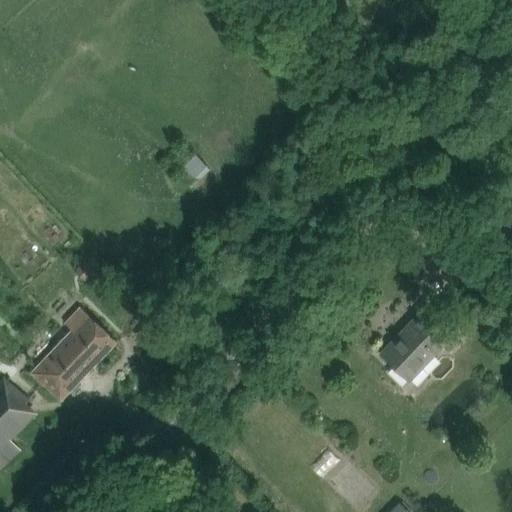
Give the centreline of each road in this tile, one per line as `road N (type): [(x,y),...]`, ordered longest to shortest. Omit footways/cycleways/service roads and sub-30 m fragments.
road 1 (unclassified): [(75,511),(348,233),(511,36)]
road 2 (track): [(420,150),(279,0)]
road 3 (track): [(420,150),(511,253)]
